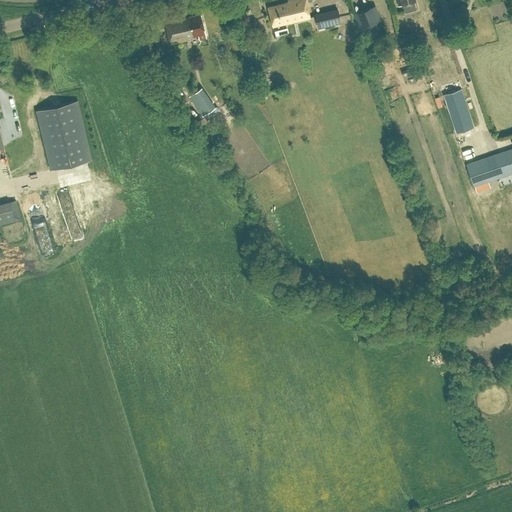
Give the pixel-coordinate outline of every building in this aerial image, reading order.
[(312,18),(307,0),(289,0),(290,2),(270,7),(275,27),(312,18)] [(376,21),(370,6),(352,13),(358,28),(376,21)] [(340,22),(337,8),(314,13),(317,27),(340,22)] [(200,14),(192,16),(180,19),(180,16),(163,20),(169,44),(192,39),(194,38),(193,36),(197,35),(198,37),(199,40),(206,38),(200,14)] [(445,74),(432,28),(421,31),(423,37),(417,38),(429,79),(445,74)] [(151,76),(144,67),(140,70),(147,79),(151,76)] [(475,128),(460,80),(441,86),(456,134),(475,128)] [(187,83),(182,86),(187,95),(192,92),(187,83)] [(214,106),(201,86),(188,95),(201,115),(214,106)] [(77,100),(37,110),(51,169),(91,159),(77,100)] [(511,171),(511,147),(465,163),(473,185),(511,171)] [(0,223),(21,218),(16,200),(0,203),(0,223)] [(481,429),(491,426),(489,419),(479,422),(481,429)]
